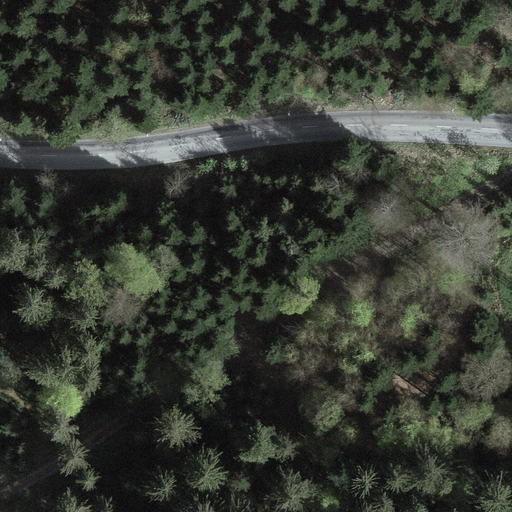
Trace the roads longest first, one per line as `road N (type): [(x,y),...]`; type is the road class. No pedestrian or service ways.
road 1 (track): [(0,502),(511,175)]
road 2 (unclassified): [(0,153),(122,154),(356,124),(511,130)]
